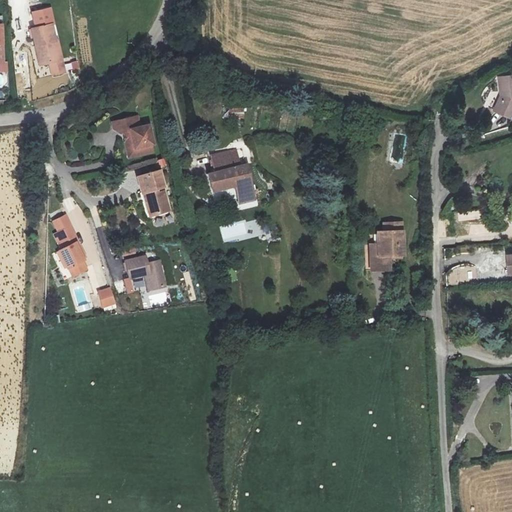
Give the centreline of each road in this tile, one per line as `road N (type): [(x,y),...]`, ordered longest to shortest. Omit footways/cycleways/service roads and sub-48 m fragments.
road 1 (residential): [(441,118),(436,289),(449,511)]
road 2 (unclassified): [(170,0),(144,48),(110,81),(62,110),(0,120)]
